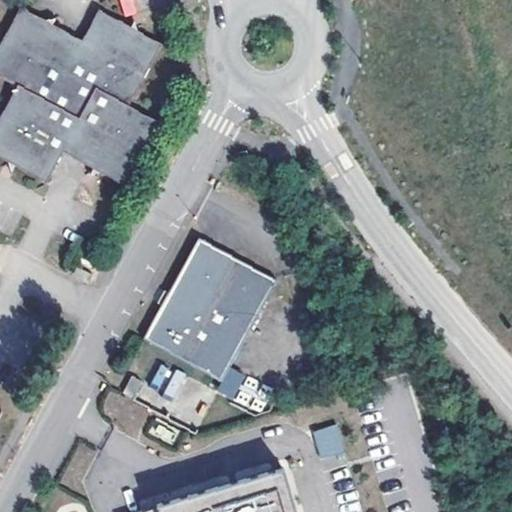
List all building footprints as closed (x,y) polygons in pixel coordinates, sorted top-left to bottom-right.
[(118,0),(123,17),(137,14),(133,0),(118,0)] [(21,7),(0,44),(0,77),(16,86),(0,115),(0,156),(10,162),(46,181),(63,151),(96,169),(125,185),(159,122),(129,105),(162,44),(135,29),(99,10),(82,39),(44,19),(21,7)] [(161,305),(144,337),(220,380),(276,282),(199,238),(169,292),(165,299),(161,305)] [(72,277),(87,284),(93,275),(78,266),(72,277)] [(157,303),(161,305),(165,299),(169,292),(165,289),(157,303)] [(162,394),(177,399),(185,373),(158,364),(152,384),(164,388),(162,394)] [(135,397),(143,380),(130,375),(123,392),(135,397)] [(260,411),(268,392),(243,381),(235,400),(260,411)] [(343,451),(335,422),(315,428),(324,457),(343,451)] [(297,511),(284,467),(157,504),(159,511),(297,511)]
